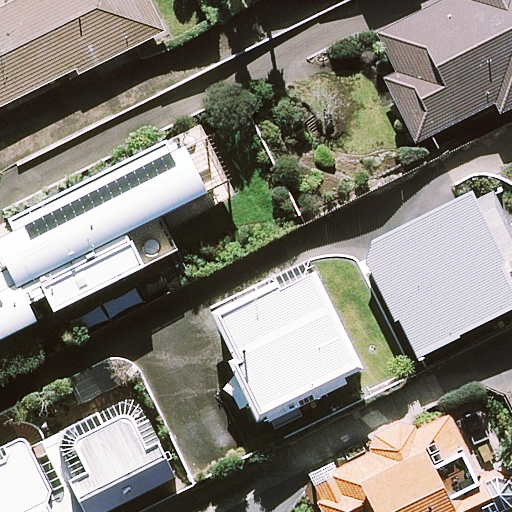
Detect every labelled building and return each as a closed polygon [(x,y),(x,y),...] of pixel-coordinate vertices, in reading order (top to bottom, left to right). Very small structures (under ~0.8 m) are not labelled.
[(0,107),(164,32),(148,0),(15,0),(0,7),(0,107)] [(511,0),(444,0),(380,31),(400,71),(387,77),(417,140),(498,101),(503,110),(511,105),(511,0)] [(234,194),(198,125),(0,228),(0,236),(14,262),(0,269),(0,338),(42,317),(33,300),(51,291),(60,310),(148,264),(182,246),(172,226),(234,194)] [(511,306),(511,274),(469,193),(364,248),(420,355),(511,306)] [(361,380),(312,279),(218,324),(266,425),(361,380)] [(122,384),(111,360),(71,379),(82,402),(122,384)] [(86,511),(177,467),(140,393),(33,446),(27,434),(0,448),(0,511),(86,511)] [(479,477),(446,409),(373,445),(377,452),(313,484),(326,511),(511,511),(511,469),(508,467),(503,467),(499,466),(494,467),(490,468),(485,470),(482,473),(479,477)]
